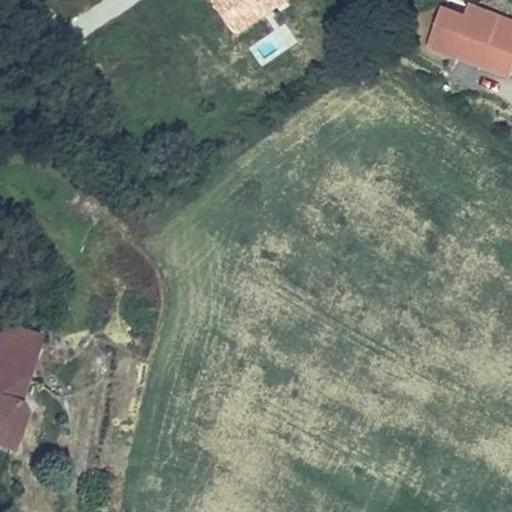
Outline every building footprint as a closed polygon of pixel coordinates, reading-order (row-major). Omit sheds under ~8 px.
[(510,77),(511,70),(511,15),(467,1),(464,9),(441,1),(425,49),(510,77)] [(265,73),(278,91),(327,54),(315,38),(287,59),(286,57),(265,73)] [(249,83),(239,91),(251,109),(261,101),(249,83)] [(223,148),(237,138),(219,111),(205,120),(223,148)] [(155,135),(135,151),(150,170),(170,154),(155,135)] [(5,449),(43,470),(62,436),(59,426),(50,422),(56,411),(64,409),(89,363),(53,344),(36,375),(19,365),(0,400),(0,420),(0,421),(16,430),(5,449)]
